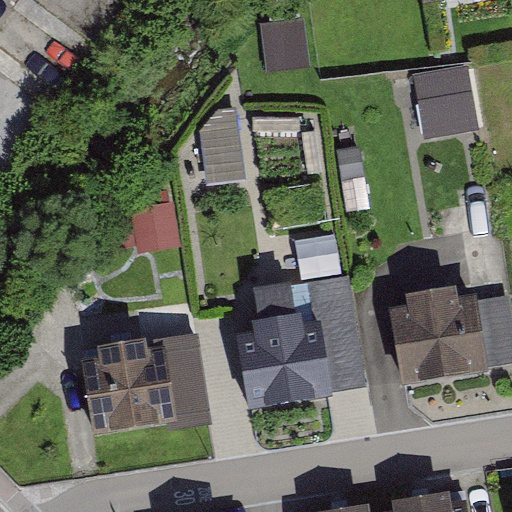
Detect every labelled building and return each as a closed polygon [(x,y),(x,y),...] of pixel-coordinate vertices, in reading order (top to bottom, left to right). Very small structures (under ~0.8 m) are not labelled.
[(511,0),(436,0),(438,13),(511,1),(511,0)] [(426,138),(484,130),(475,65),(418,73),(426,138)] [(209,186),(250,184),(246,112),(205,115),(209,186)] [(158,250),(183,248),(179,204),(155,206),(158,250)] [(482,296),(399,305),(408,380),(490,371),(482,296)] [(329,322),(247,329),(253,403),(335,397),(329,322)] [(175,348),(93,358),(102,436),(184,426),(175,348)] [(393,511),(466,511),(466,507),(452,509),(451,503),(393,511)]
